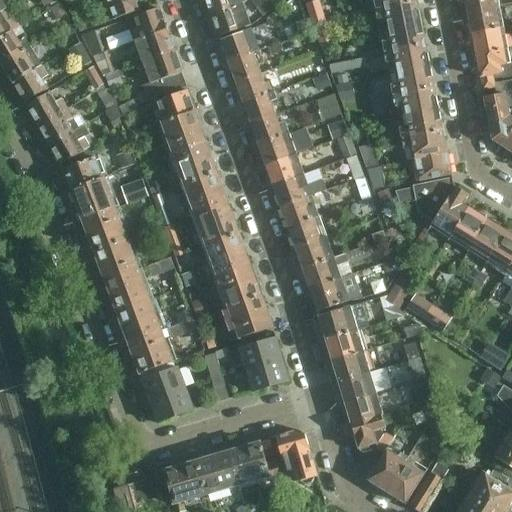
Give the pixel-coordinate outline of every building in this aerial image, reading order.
[(114,20),(139,11),(135,0),(99,0),(103,11),(110,8),(114,20)] [(206,0),(212,16),(243,5),(241,0),(206,0)] [(417,2),(416,0),(374,0),(377,11),(417,2)] [(466,0),(469,12),(500,5),(499,0),(466,0)] [(377,11),(379,21),(381,31),(390,30),(421,23),(417,2),(377,11)] [(344,18),(367,13),(365,3),(342,8),(344,18)] [(61,5),(51,10),(56,21),(66,16),(61,5)] [(212,16),(213,19),(219,38),(251,26),(243,5),(212,16)] [(469,12),(469,14),(473,33),(505,27),(500,5),(469,12)] [(0,13),(0,39),(13,32),(7,22),(13,19),(7,9),(0,13)] [(166,30),(164,23),(159,9),(134,18),(138,28),(131,30),(135,41),(166,30)] [(305,21),(296,24),(299,35),(308,31),(305,21)] [(425,45),(421,23),(390,30),(392,41),(383,43),(385,53),(425,45)] [(70,24),(59,30),(63,40),(75,34),(70,24)] [(509,49),(505,27),(473,33),(477,55),(509,49)] [(328,29),(315,33),(319,45),(332,41),(328,29)] [(174,51),(166,30),(135,41),(143,62),(174,51)] [(221,41),(228,62),(259,51),(252,30),(221,41)] [(0,39),(0,60),(2,64),(30,48),(24,38),(19,42),(13,32),(0,39)] [(96,32),(81,37),(91,57),(104,52),(96,32)] [(80,45),(70,51),(75,61),(85,56),(80,45)] [(279,45),(267,49),(270,57),(282,53),(279,45)] [(430,67),(425,45),(385,53),(387,64),(397,62),(399,73),(430,67)] [(2,64),(14,83),(42,66),(41,66),(35,69),(30,60),(36,57),(30,48),(2,64)] [(509,49),(477,55),(478,56),(480,67),(482,78),(484,89),(484,90),(494,88),(496,88),(495,84),(494,78),(497,79),(503,78),(503,79),(511,77),(511,63),(509,49)] [(181,73),(174,51),(143,62),(150,84),(180,74),(181,73)] [(228,62),(236,82),(261,73),(258,64),(264,62),(259,51),(228,62)] [(106,53),(104,54),(104,52),(91,57),(102,78),(103,77),(113,73),(106,53)] [(364,59),(329,67),(331,76),(366,68),(364,59)] [(14,83),(26,102),(48,89),(42,79),(48,76),(42,66),(14,83)] [(438,109),(430,67),(399,73),(401,84),(392,86),(396,107),(405,105),(408,116),(438,109)] [(93,68),(84,74),(95,92),(102,87),(102,86),(103,86),(93,68)] [(109,91),(122,85),(117,72),(114,73),(113,73),(103,77),(104,77),(109,91)] [(236,82),(243,103),(275,92),(271,81),(264,84),(261,73),(236,82)] [(180,74),(150,84),(142,87),(144,94),(137,97),(138,98),(121,107),(119,104),(117,106),(118,113),(122,117),(123,117),(123,119),(147,102),(185,88),(180,74)] [(351,83),(363,81),(361,74),(337,79),(338,86),(351,83)] [(327,75),(313,80),(317,93),(331,88),(327,75)] [(292,78),(279,82),(282,90),(295,86),(292,78)] [(338,86),(335,86),(341,103),(355,100),(351,83),(338,86)] [(106,111),(114,107),(102,87),(95,92),(106,111)] [(196,112),(188,91),(157,102),(164,123),(162,124),(162,125),(196,112)] [(243,103),(251,124),(276,115),(273,105),(278,103),(275,92),(243,103)] [(494,140),(504,146),(511,132),(511,118),(510,117),(508,108),(511,107),(511,92),(495,96),(485,98),(494,140)] [(50,93),(28,106),(39,125),(67,109),(62,100),(56,103),(50,93)] [(334,95),(315,102),(323,122),(341,116),(334,95)] [(386,98),(372,101),(376,119),(390,116),(386,98)] [(118,113),(117,106),(104,113),(111,125),(122,117),(118,113)] [(39,125),(50,145),(78,129),(73,119),(67,109),(39,125)] [(443,131),(438,109),(408,116),(410,127),(401,129),(403,139),(443,131)] [(207,143),(196,112),(162,125),(174,155),(207,143)] [(251,124),(251,125),(258,145),(289,133),(286,123),(280,125),(276,115),(251,124)] [(134,117),(125,122),(130,136),(139,133),(134,117)] [(343,121),(327,126),(333,142),(348,136),(343,121)] [(50,145),(61,164),(62,165),(90,148),(85,139),(90,137),(84,126),(78,129),(50,145)] [(443,131),(403,139),(407,161),(416,159),(447,152),(447,151),(444,140),(443,131)] [(258,145),(261,153),(266,165),(296,154),(293,145),(289,133),(258,145)] [(349,136),(336,141),(343,160),(356,155),(349,136)] [(218,173),(207,143),(174,155),(185,185),(218,173)] [(358,149),(365,168),(378,165),(374,146),(358,149)] [(153,147),(136,152),(141,167),(149,164),(148,163),(157,160),(153,147)] [(130,152),(117,157),(122,170),(135,165),(130,152)] [(451,175),(447,152),(416,159),(421,181),(451,175)] [(296,154),(266,165),(273,186),(304,174),(300,164),(299,164),(296,154)] [(352,175),(362,172),(356,155),(343,160),(344,161),(346,161),(350,171),(351,171),(352,175)] [(94,158),(64,170),(72,191),(105,179),(102,175),(105,174),(100,161),(97,162),(96,161),(95,161),(94,158)] [(146,182),(154,180),(149,164),(141,167),(146,182)] [(228,204),(219,177),(218,173),(185,185),(196,216),(228,204)] [(304,174),(273,186),(280,206),(312,195),(312,196),(326,191),(322,181),(308,186),(304,174)] [(397,177),(376,181),(378,191),(399,187),(397,177)] [(364,178),(353,182),(360,200),(370,196),(364,178)] [(402,205),(417,202),(419,213),(434,223),(456,188),(455,187),(453,178),(424,184),(420,185),(414,186),(415,188),(397,192),(402,205)] [(72,191),(72,192),(83,221),(116,209),(105,179),(72,191)] [(142,181),(121,188),(127,205),(140,201),(148,198),(142,181)] [(161,181),(154,183),(158,194),(165,192),(161,181)] [(451,238),(469,209),(464,205),(470,195),(457,187),(456,188),(434,223),(432,226),(451,238)] [(152,198),(163,229),(173,225),(162,195),(152,198)] [(312,195),(280,206),(288,228),(319,216),(312,196),(312,195)] [(362,217),(376,212),(370,196),(360,200),(361,203),(358,204),(362,217)] [(144,213),(152,210),(148,198),(140,201),(144,213)] [(239,234),(236,223),(228,204),(196,216),(207,246),(239,234)] [(83,221),(95,251),(128,240),(116,209),(83,221)] [(451,238),(470,250),(488,222),(487,221),(486,216),(481,213),(477,214),(469,209),(451,238)] [(288,228),(295,248),(325,237),(322,227),(323,227),(319,216),(288,228)] [(470,250),(489,262),(507,233),(498,228),(498,224),(493,221),(489,222),(488,222),(470,250)] [(163,229),(175,260),(185,256),(174,225),(163,229)] [(383,232),(371,236),(374,244),(386,239),(383,232)] [(489,262),(507,274),(511,266),(511,236),(507,233),(489,262)] [(207,246),(218,277),(250,265),(239,234),(207,246)] [(295,248),(300,262),(303,269),(334,257),(330,247),(329,247),(325,237),(295,248)] [(139,269),(128,240),(95,251),(106,282),(139,269)] [(334,257),(303,269),(304,272),(306,277),(310,289),(347,277),(343,265),(346,264),(348,267),(369,260),(364,248),(334,259),(334,257)] [(393,261),(385,264),(390,276),(392,282),(398,273),(393,261)] [(218,277),(230,308),(262,296),(250,265),(218,277)] [(106,282),(117,312),(151,300),(139,269),(106,282)] [(473,269),(465,282),(473,287),(481,274),(473,269)] [(479,291),(487,278),(481,274),(473,287),(479,291)] [(191,275),(182,278),(185,289),(194,286),(191,275)] [(347,277),(310,289),(315,304),(319,313),(350,301),(362,300),(353,275),(347,277)] [(402,306),(413,285),(399,277),(387,298),(402,306)] [(511,291),(510,290),(502,303),(511,308),(511,307),(511,291)] [(273,328),(266,309),(262,296),(230,308),(239,332),(241,339),(273,328)] [(406,310),(424,321),(433,307),(415,296),(406,310)] [(117,312),(129,343),(163,331),(151,300),(117,312)] [(319,317),(326,339),(358,330),(351,306),(319,317)] [(188,307),(178,311),(183,324),(193,320),(188,307)] [(394,307),(383,311),(386,322),(406,316),(394,307)] [(170,340),(197,331),(193,320),(183,324),(183,325),(166,330),(170,340)] [(417,325),(404,329),(407,339),(417,336),(425,330),(417,325)] [(326,339),(329,349),(332,360),(365,351),(358,330),(326,339)] [(141,375),(174,363),(171,353),(163,331),(129,343),(141,375)] [(283,360),(276,338),(240,349),(246,370),(283,360)] [(415,344),(403,347),(408,362),(419,359),(415,344)] [(332,360),(338,382),(370,373),(365,351),(332,360)] [(209,369),(214,367),(219,366),(216,354),(205,358),(209,369)] [(412,378),(424,375),(419,359),(408,362),(412,378)] [(246,370),(252,393),(289,381),(283,360),(246,370)] [(214,367),(209,369),(212,380),(223,377),(219,366),(214,367)] [(187,389),(187,388),(179,368),(143,381),(151,402),(187,389)] [(370,373),(338,382),(341,390),(345,404),(376,394),(376,393),(391,389),(385,370),(371,374),(370,373)] [(501,380),(511,386),(511,374),(506,371),(501,380)] [(223,377),(212,380),(215,391),(226,388),(223,377)] [(428,387),(409,392),(413,406),(432,401),(428,387)] [(511,392),(503,387),(496,398),(511,414),(511,392)] [(226,388),(215,391),(218,403),(229,400),(226,388)] [(159,423),(194,410),(187,389),(151,402),(159,423)] [(345,404),(348,415),(351,424),(382,416),(382,415),(376,394),(345,404)] [(435,406),(424,409),(428,427),(437,414),(435,406)] [(432,440),(443,437),(437,414),(428,427),(432,440)] [(351,424),(359,452),(363,454),(375,450),(377,447),(372,432),(386,428),(382,416),(351,424)] [(309,451),(304,435),(299,432),(276,439),(282,459),(289,457),(309,451)] [(511,433),(497,458),(511,467),(511,433)] [(261,444),(263,453),(272,450),(269,441),(261,444)] [(238,487),(270,477),(267,468),(263,453),(261,444),(229,453),(238,487)] [(367,481),(386,492),(408,458),(401,454),(399,457),(387,450),(367,481)] [(317,478),(309,451),(289,457),(297,484),(317,478)] [(207,496),(238,487),(229,453),(198,462),(207,496)] [(386,492),(406,504),(425,474),(414,466),(416,463),(408,458),(386,492)] [(166,476),(175,511),(185,511),(183,504),(207,496),(198,462),(169,471),(166,476)] [(267,468),(270,477),(279,474),(276,465),(267,468)] [(469,498),(491,511),(508,511),(510,509),(511,508),(511,492),(511,493),(511,491),(511,479),(495,468),(489,479),(483,475),(469,498)] [(431,473),(410,506),(418,511),(421,511),(442,481),(431,473)] [(157,479),(134,485),(121,490),(127,511),(134,509),(134,511),(139,511),(152,508),(151,504),(163,500),(157,479)] [(491,511),(469,498),(460,511),(491,511)] [(247,499),(242,507),(248,511),(253,502),(247,499)]
